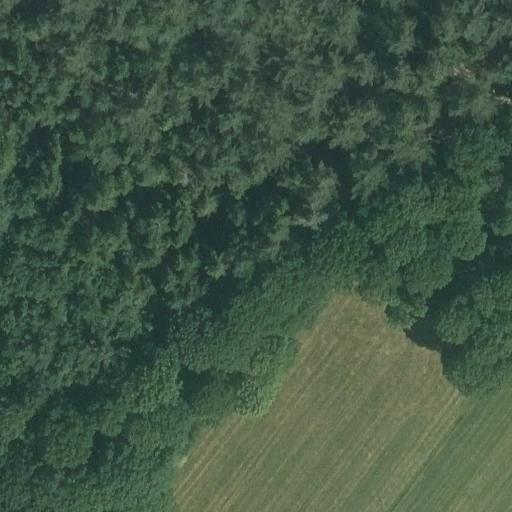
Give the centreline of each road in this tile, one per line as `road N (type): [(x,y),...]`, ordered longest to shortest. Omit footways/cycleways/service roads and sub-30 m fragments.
road 1 (track): [(511,73),(112,356)]
road 2 (track): [(112,356),(0,436)]
